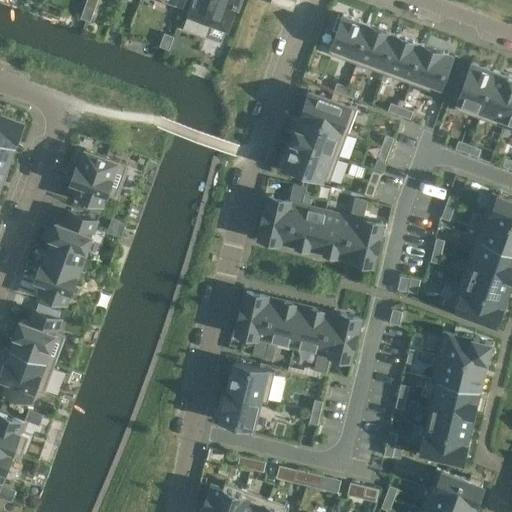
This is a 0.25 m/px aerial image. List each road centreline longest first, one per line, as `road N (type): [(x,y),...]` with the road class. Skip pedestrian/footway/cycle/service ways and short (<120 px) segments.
road 1 (residential): [(224,263),(310,0)]
road 2 (residential): [(171,511),(224,263)]
road 3 (residential): [(0,279),(56,112),(36,92),(0,78)]
